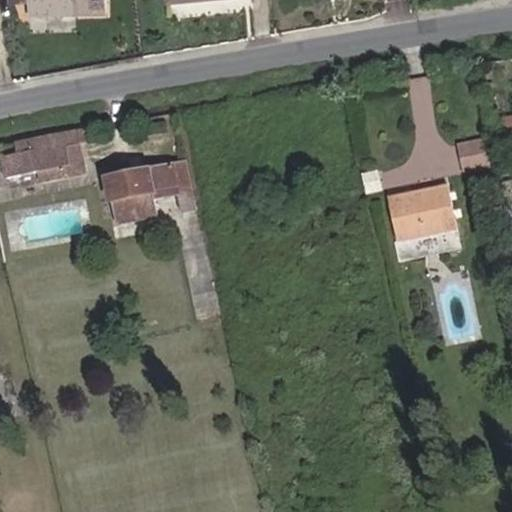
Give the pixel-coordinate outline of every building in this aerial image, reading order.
[(22,0),(24,14),(102,4),(101,0),(22,0)] [(74,135),(28,144),(16,146),(12,147),(14,157),(0,160),(0,167),(3,181),(35,175),(67,170),(63,152),(77,149),(74,135)] [(485,142),(458,148),(464,175),(490,169),(485,142)] [(67,170),(35,175),(37,187),(83,179),(77,149),(63,152),(67,170)] [(192,203),(190,191),(184,165),(102,183),(110,215),(113,226),(165,215),(162,199),(177,196),(181,213),(194,211),(192,203)] [(388,204),(397,247),(459,234),(449,190),(388,204)]
